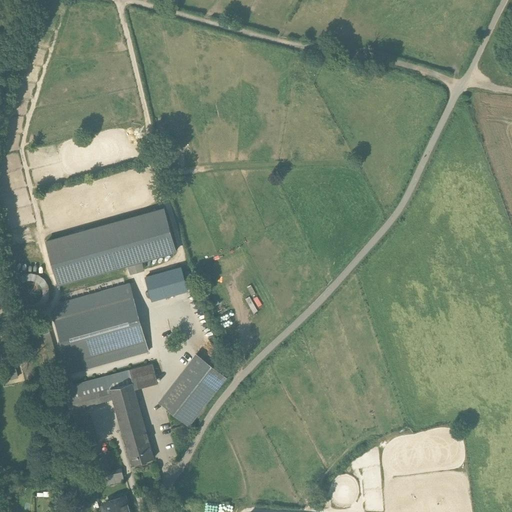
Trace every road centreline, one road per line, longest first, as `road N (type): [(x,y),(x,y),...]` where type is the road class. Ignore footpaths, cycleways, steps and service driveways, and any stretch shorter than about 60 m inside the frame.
road 1 (track): [(119,0),(209,339),(246,373),(402,206),(464,85)]
road 2 (track): [(464,85),(127,0)]
road 3 (unclassified): [(150,511),(246,373)]
